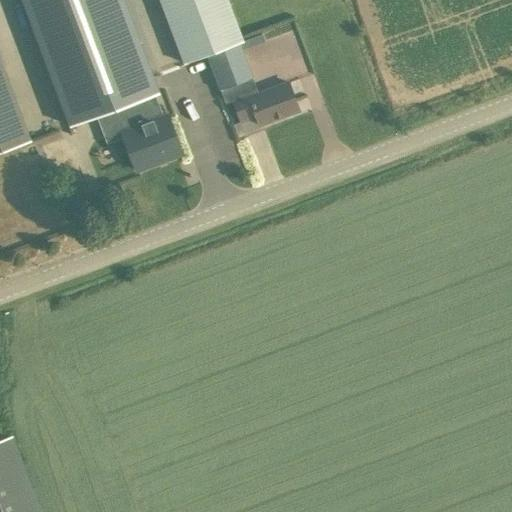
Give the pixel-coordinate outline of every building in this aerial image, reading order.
[(181,154),(167,116),(155,120),(146,98),(160,92),(139,36),(131,39),(116,0),(22,0),(70,127),(113,110),(136,171),(181,154)] [(158,0),(183,64),(207,55),(221,90),(253,79),(239,43),(243,42),(227,0),(158,0)] [(0,59),(0,151),(31,140),(0,59)] [(305,93),(299,78),(251,96),(249,91),(231,98),(240,122),(256,116),(259,124),(298,110),(293,97),(305,93)] [(0,511),(40,511),(11,435),(0,439),(0,511)]
